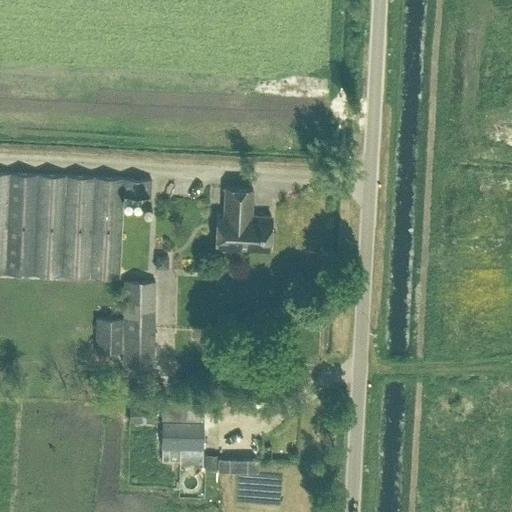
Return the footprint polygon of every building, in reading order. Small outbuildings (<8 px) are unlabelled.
[(150,177),(0,170),(0,271),(118,277),(122,194),(150,196),(150,177)] [(216,246),(270,249),(271,215),(252,213),(253,188),(226,186),(224,212),(218,211),(216,246)] [(155,280),(124,279),(122,364),(154,364),(155,280)] [(122,351),(122,316),(96,316),(95,350),(122,351)] [(161,446),(202,447),(202,421),(161,420),(161,446)]
